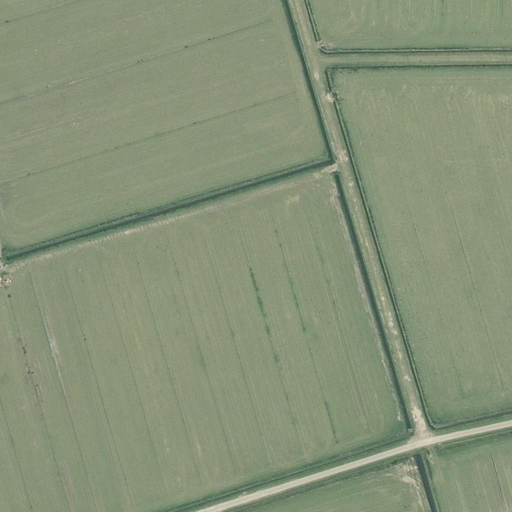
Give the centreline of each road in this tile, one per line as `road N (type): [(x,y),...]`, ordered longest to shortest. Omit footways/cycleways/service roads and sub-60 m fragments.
road 1 (track): [(295,0),(422,445)]
road 2 (unclassified): [(212,511),(511,425)]
road 3 (track): [(312,60),(511,58)]
